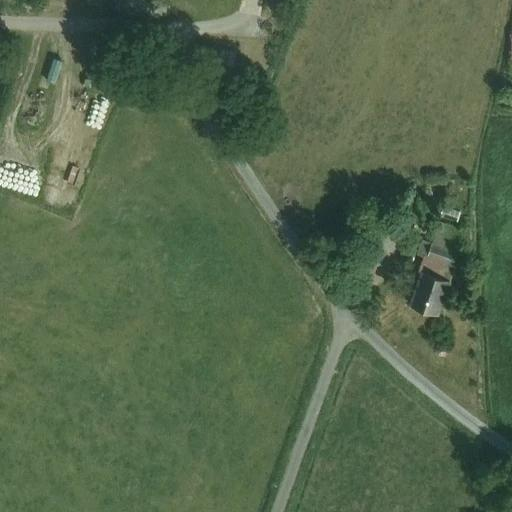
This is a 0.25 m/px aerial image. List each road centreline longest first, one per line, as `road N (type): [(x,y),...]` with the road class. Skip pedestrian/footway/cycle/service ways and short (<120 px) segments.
road 1 (unclassified): [(350,315),(150,30)]
road 2 (unclassified): [(511,448),(350,315)]
road 3 (unclassified): [(350,315),(279,511)]
road 4 (unclassified): [(150,30),(0,17)]
